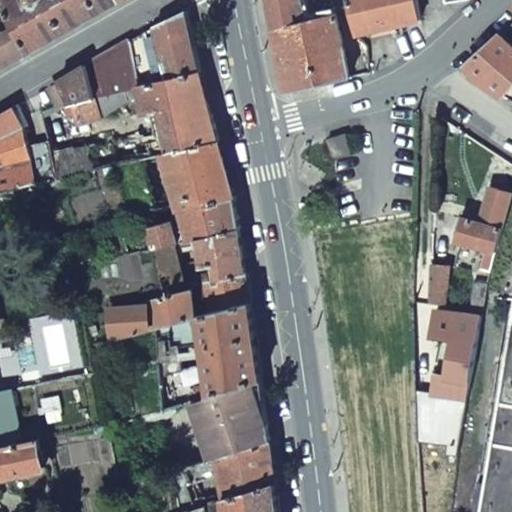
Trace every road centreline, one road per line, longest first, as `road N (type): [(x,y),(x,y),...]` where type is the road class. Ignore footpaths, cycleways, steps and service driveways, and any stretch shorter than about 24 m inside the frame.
road 1 (tertiary): [(258,124),(298,342),(318,511)]
road 2 (residential): [(0,90),(163,0)]
road 3 (residential): [(412,75),(372,96),(258,124)]
road 4 (tertiary): [(234,0),(258,124)]
